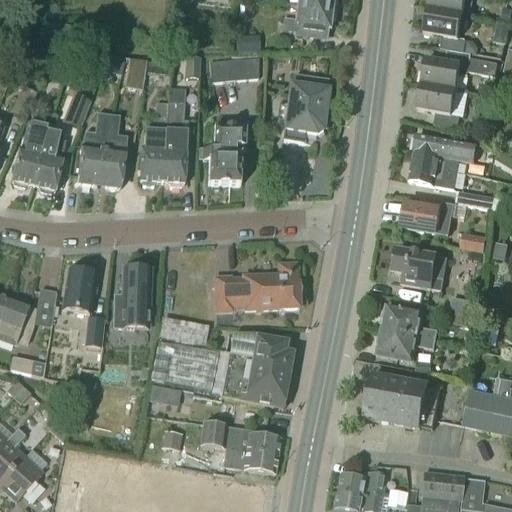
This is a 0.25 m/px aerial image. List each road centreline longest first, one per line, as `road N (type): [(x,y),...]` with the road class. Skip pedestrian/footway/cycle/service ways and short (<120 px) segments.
road 1 (residential): [(354,225),(318,220),(57,235),(0,227)]
road 2 (primary): [(310,450),(354,225)]
road 3 (primary): [(354,225),(384,0)]
road 4 (residential): [(511,479),(310,450)]
